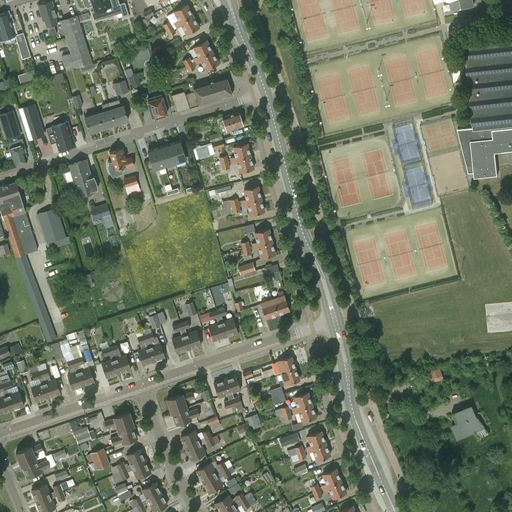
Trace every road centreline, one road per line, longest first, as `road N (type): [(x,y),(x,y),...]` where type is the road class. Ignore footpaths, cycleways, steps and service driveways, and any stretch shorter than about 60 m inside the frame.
road 1 (residential): [(0,177),(266,93)]
road 2 (tertiary): [(334,319),(266,93)]
road 3 (residential): [(334,319),(140,387)]
road 4 (tertiary): [(394,511),(353,415),(334,319)]
road 5 (residential): [(140,387),(0,435)]
road 6 (residential): [(197,511),(140,387)]
